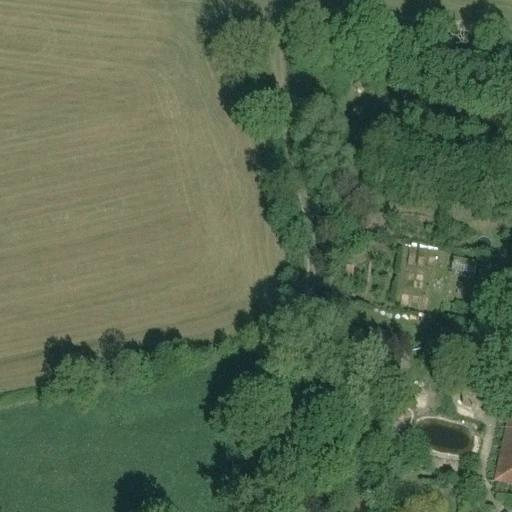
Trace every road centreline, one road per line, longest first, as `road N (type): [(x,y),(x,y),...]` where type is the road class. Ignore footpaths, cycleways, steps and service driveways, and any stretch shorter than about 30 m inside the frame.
road 1 (track): [(252,511),(315,270),(280,73),(291,9)]
road 2 (track): [(511,36),(291,9)]
